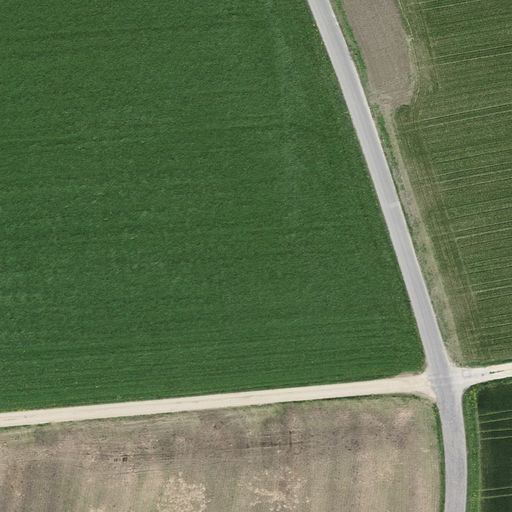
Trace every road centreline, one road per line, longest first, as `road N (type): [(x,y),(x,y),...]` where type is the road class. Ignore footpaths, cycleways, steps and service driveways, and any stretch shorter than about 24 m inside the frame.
road 1 (unclassified): [(454,511),(455,451),(443,383),(317,0)]
road 2 (track): [(511,372),(0,415)]
